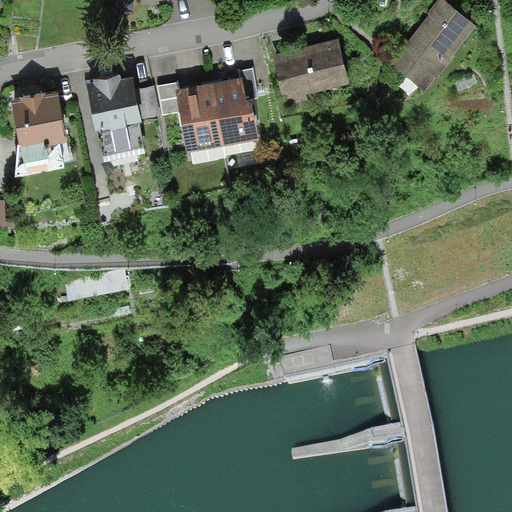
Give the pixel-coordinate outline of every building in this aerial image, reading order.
[(440,0),(391,65),(426,93),(479,24),(447,0),(440,0)] [(274,58),(286,104),(307,99),(305,92),(349,81),(339,42),(274,58)] [(233,73),(234,79),(237,99),(252,96),(248,70),(233,73)] [(81,82),(96,170),(140,163),(132,119),(127,90),(125,75),(81,82)] [(204,84),(215,144),(244,139),(237,99),(234,79),(204,84)] [(170,83),(153,86),(158,114),(175,111),(170,83)] [(215,144),(204,84),(174,90),(185,150),(215,144)] [(132,119),(150,116),(145,87),(127,90),(132,119)] [(53,91),(4,99),(16,170),(65,162),(53,91)]
